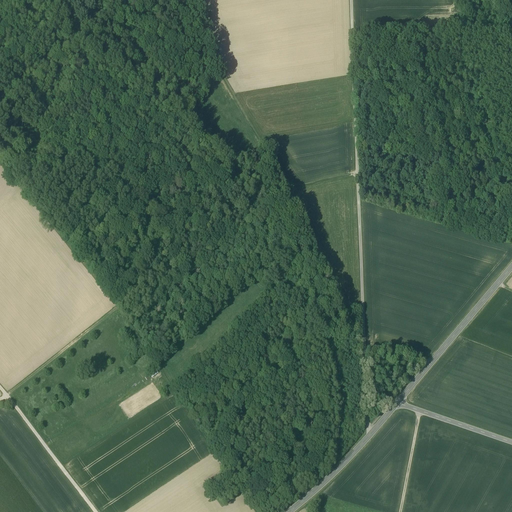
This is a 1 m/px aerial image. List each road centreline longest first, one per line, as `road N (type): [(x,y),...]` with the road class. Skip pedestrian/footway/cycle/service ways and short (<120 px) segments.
road 1 (track): [(0,154),(110,290),(259,511)]
road 2 (track): [(372,432),(351,0)]
road 3 (track): [(360,176),(302,187),(290,182),(224,76),(198,0)]
road 4 (secondary): [(511,264),(395,402)]
road 5 (track): [(96,511),(0,388)]
road 6 (secondary): [(395,402),(288,511)]
road 7 (track): [(5,395),(113,309),(115,299)]
road 8 (unclassified): [(511,442),(395,402)]
